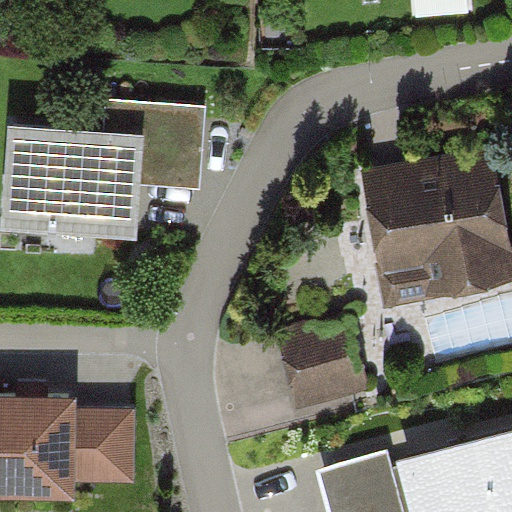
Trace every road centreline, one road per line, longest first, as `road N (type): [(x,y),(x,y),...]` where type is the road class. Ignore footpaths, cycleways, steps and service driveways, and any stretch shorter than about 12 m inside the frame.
road 1 (residential): [(511,61),(395,81),(298,115),(234,225),(187,350)]
road 2 (residential): [(0,347),(187,350)]
road 3 (residential): [(187,350),(215,511)]
